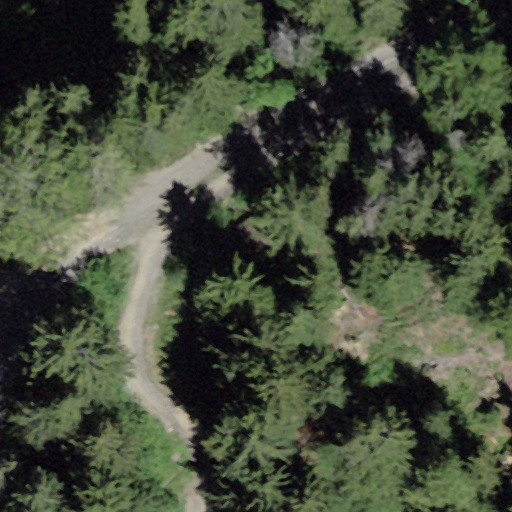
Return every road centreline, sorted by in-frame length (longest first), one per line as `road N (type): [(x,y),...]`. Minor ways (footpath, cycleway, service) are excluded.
road 1 (track): [(142,225),(511,16)]
road 2 (track): [(0,325),(142,225)]
